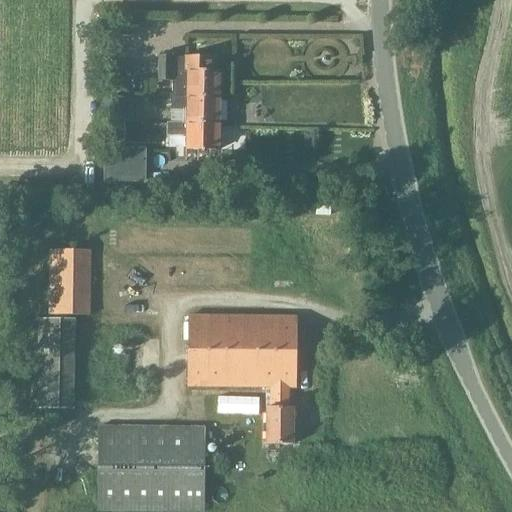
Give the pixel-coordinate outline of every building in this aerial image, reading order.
[(100,31),(138,32),(139,21),(136,21),(136,14),(113,13),(112,19),(100,19),(100,31)] [(172,80),(172,96),(186,96),(218,97),(218,71),(202,70),(202,56),(185,56),(185,57),(172,57),(172,56),(158,56),(157,80),(172,80)] [(186,110),(186,123),(218,123),(218,97),(186,96),(172,96),(170,96),(170,110),(186,110)] [(101,98),(101,121),(132,122),(133,99),(101,98)] [(186,133),(186,149),(218,150),(218,123),(186,123),(169,123),(169,133),(186,133)] [(144,150),(104,149),(103,181),(143,181),(144,150)] [(329,206),(315,205),(315,215),(329,216),(329,206)] [(49,250),(48,315),(88,316),(89,251),(49,250)] [(294,389),(294,318),(187,318),(187,389),(270,389),(270,409),(266,409),(266,445),(292,445),(292,409),(288,409),(288,389),(294,389)] [(36,409),(61,409),(72,409),(74,319),(38,319),(36,409)] [(98,429),(97,511),(204,511),(204,429),(98,429)]
